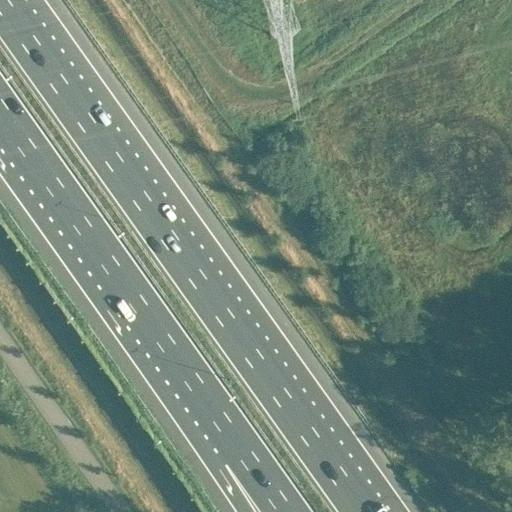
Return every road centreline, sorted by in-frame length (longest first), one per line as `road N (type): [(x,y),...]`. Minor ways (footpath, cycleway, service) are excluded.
road 1 (motorway): [(364,511),(5,0)]
road 2 (motorway): [(0,106),(241,450)]
road 3 (track): [(416,0),(281,88),(250,92),(226,81),(168,0)]
road 4 (unclassified): [(123,511),(0,332)]
